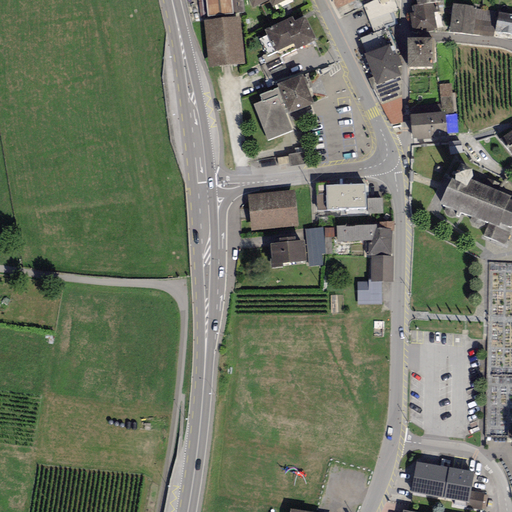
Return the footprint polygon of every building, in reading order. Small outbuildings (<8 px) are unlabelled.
[(230,0),(204,0),(207,18),(232,16),(230,0)] [(249,0),(254,9),(269,2),(272,8),(288,0),(249,0)] [(356,0),(331,0),(337,11),(357,1),(356,0)] [(359,39),(365,55),(389,46),(393,56),(396,55),(400,54),(390,27),(398,24),(393,13),(398,11),(393,0),(377,0),(364,6),(374,33),(359,39)] [(416,0),(418,7),(409,9),(413,32),(435,28),(432,13),(438,12),(437,5),(442,4),(441,0),(416,0)] [(476,8),(453,5),(449,34),(472,37),(476,8)] [(511,17),(499,15),(495,34),(511,37),(511,17)] [(240,18),(204,22),(209,69),(245,65),(240,18)] [(292,19),(264,33),(276,56),(293,47),(296,52),(316,42),(304,18),(294,23),(292,19)] [(432,42),(409,42),(409,68),(433,68),(432,42)] [(393,56),(389,46),(365,55),(373,77),(376,85),(400,76),(397,68),(401,67),(396,55),(393,56)] [(376,85),(373,77),(368,79),(391,123),(403,122),(402,79),(400,76),(376,85)] [(262,105),(255,108),(269,141),(292,131),(286,116),(313,105),(302,77),(276,87),(277,90),(259,97),(262,105)] [(453,83),(443,83),(443,102),(454,102),(453,83)] [(443,113),(411,116),(413,137),(445,135),(443,113)] [(458,133),(458,113),(448,113),(448,133),(458,133)] [(511,133),(501,142),(511,156),(511,133)] [(461,153),(461,144),(447,144),(447,154),(461,153)] [(290,155),(292,165),(307,162),(305,151),(290,155)] [(455,183),(451,182),(441,205),(471,217),(470,220),(472,226),(479,229),(485,226),(486,224),(491,226),(487,236),(505,244),(511,229),(511,203),(509,202),(511,198),(473,183),(475,178),(459,172),(455,183)] [(366,186),(326,188),(327,213),(367,211),(366,186)] [(295,192),(248,197),(252,232),(299,228),(295,192)] [(379,227),(335,229),(335,247),(365,246),(365,261),(368,260),(369,286),(394,285),(393,258),(390,258),(389,232),(393,232),(393,225),(379,225),(379,227)] [(324,227),(308,228),(309,266),(325,266),(324,227)] [(306,243),(269,246),(271,271),(283,270),(282,267),(308,265),(306,243)] [(473,475),(416,464),(410,498),(427,501),(428,497),(467,505),(469,492),(473,475)] [(484,495),(469,492),(467,505),(466,509),(481,511),(484,495)]
